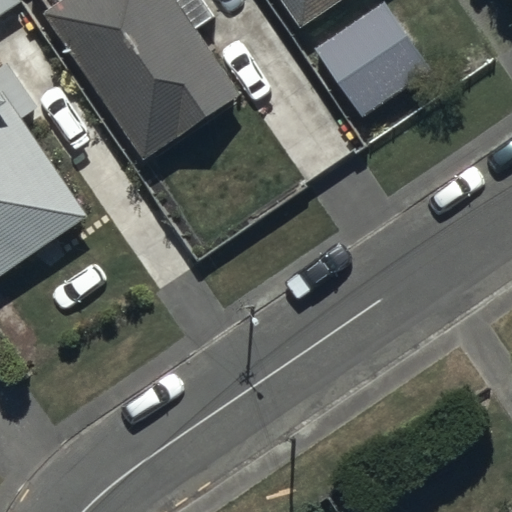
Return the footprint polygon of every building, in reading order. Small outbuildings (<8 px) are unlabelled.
[(0,0),(0,8),(12,0),(0,0)] [(58,0),(52,5),(155,151),(250,84),(204,19),(221,7),(215,0),(58,0)] [(296,0),(308,18),(333,0),(296,0)] [(436,62),(390,0),(377,0),(316,46),(366,114),(436,62)] [(0,267),(92,204),(29,113),(47,100),(2,34),(0,35),(0,267)] [(511,511),(511,502),(497,511),(511,511)]
